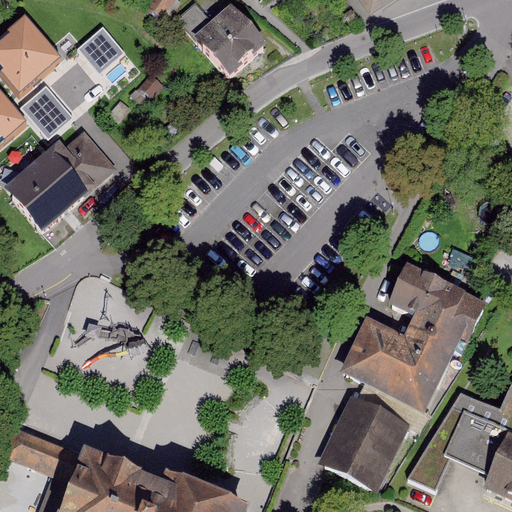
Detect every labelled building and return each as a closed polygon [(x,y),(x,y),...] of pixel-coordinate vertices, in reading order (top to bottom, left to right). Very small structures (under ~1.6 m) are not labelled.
[(228,7),(193,44),(238,87),(274,49),(228,7)] [(0,66),(21,91),(59,59),(21,14),(0,31),(0,41),(1,43),(0,43),(0,66)] [(0,145),(26,125),(0,92),(0,145)] [(50,154),(6,191),(46,238),(117,177),(86,141),(64,160),(50,154)] [(483,309),(408,276),(391,313),(417,324),(406,348),(370,332),(348,382),(433,420),(483,309)] [(511,511),(511,398),(502,417),(463,402),(412,491),(442,503),(456,469),(493,485),(484,501),(511,511)] [(410,433),(352,412),(329,474),(387,495),(410,433)] [(78,461),(20,440),(12,469),(68,488),(78,461)] [(211,511),(78,461),(68,488),(58,511),(211,511)]
